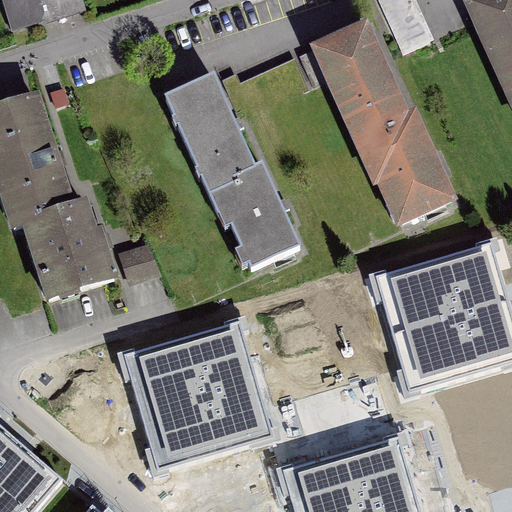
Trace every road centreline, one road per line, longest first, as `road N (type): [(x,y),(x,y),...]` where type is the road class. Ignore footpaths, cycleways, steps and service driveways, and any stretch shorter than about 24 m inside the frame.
road 1 (residential): [(204,0),(0,63)]
road 2 (residential): [(0,378),(143,511)]
road 3 (residential): [(0,361),(143,317)]
